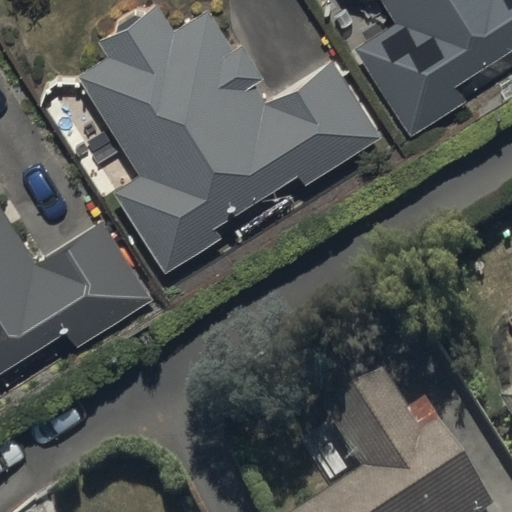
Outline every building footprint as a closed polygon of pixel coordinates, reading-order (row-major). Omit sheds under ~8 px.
[(511,0),(387,0),(398,17),(355,43),(409,131),(466,96),(456,80),(511,45),(511,0)] [(112,53),(80,72),(139,168),(115,183),(168,269),(222,235),(215,222),(299,170),(306,182),(383,134),(334,54),(268,94),(259,80),(266,76),(244,40),(237,45),(213,6),(178,28),(161,1),(103,38),(112,53)] [(0,367),(66,326),(77,344),(155,294),(106,216),(40,258),(0,194),(0,367)] [(428,413),(410,424),(385,385),(327,418),(367,480),(317,511),(493,511),(441,425),(437,427),(428,413)] [(511,398),(502,406),(511,420),(511,398)]
